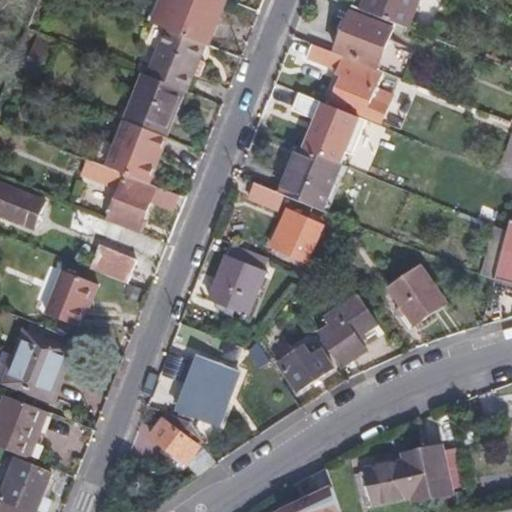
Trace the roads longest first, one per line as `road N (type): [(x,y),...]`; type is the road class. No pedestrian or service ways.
road 1 (residential): [(279,0),(77,511)]
road 2 (residential): [(511,348),(431,372),(350,409),(193,511)]
